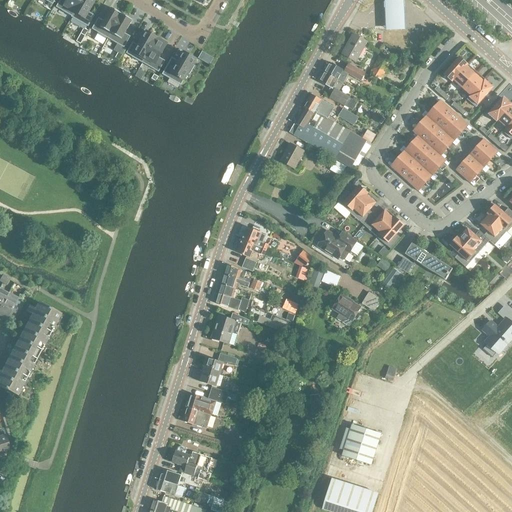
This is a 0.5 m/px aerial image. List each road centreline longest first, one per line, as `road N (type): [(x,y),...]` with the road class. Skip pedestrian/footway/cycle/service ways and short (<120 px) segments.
road 1 (tertiary): [(138,511),(230,220),(352,0)]
road 2 (residential): [(466,30),(423,82),(373,172),(424,225),(438,229),(511,174)]
road 3 (track): [(511,463),(408,372)]
